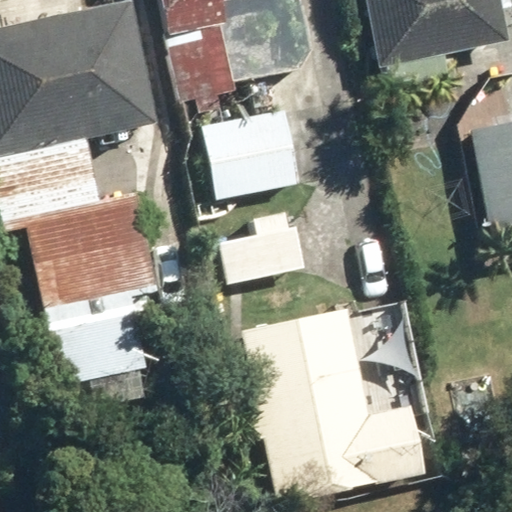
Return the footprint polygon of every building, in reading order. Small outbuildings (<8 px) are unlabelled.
[(147,0),(156,39),(214,26),(209,4),(228,0),(147,0)] [(377,70),(381,92),(438,80),(434,58),(499,45),(490,0),(354,0),(369,72),(377,70)] [(0,30),(0,237),(15,234),(52,389),(136,368),(120,300),(151,292),(127,194),(91,202),(76,142),(148,125),(118,2),(0,30)] [(161,48),(174,103),(228,90),(214,35),(161,48)] [(386,104),(395,151),(461,138),(452,92),(386,104)] [(193,128),(208,203),(291,186),(276,111),(193,128)] [(511,124),(462,134),(483,244),(511,238),(511,124)] [(209,244),(219,286),(295,269),(286,228),(282,229),(278,212),(244,219),(248,236),(209,244)] [(228,332),(268,506),(374,482),(335,308),(228,332)] [(149,354),(167,437),(219,425),(202,343),(149,354)]
